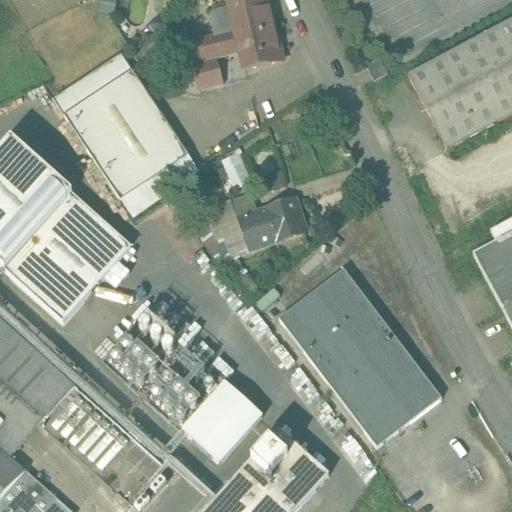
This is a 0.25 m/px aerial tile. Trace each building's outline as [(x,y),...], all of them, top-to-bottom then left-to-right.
[(268,0),(253,0),(229,6),(229,9),(209,14),(215,38),(188,44),(193,65),(240,53),(245,72),(283,63),(268,0)] [(511,23),(409,79),(448,151),(511,116),(511,23)] [(189,157),(121,56),(53,101),(121,203),(189,157)] [(383,68),(370,75),(374,84),(388,76),(383,68)] [(12,143),(0,156),(0,269),(5,273),(72,198),(12,143)] [(241,154),(222,162),(233,190),(252,183),(241,154)] [(189,157),(121,203),(133,221),(169,196),(199,174),(189,157)] [(131,250),(72,198),(5,273),(63,326),(131,250)] [(294,203),(265,213),(276,245),(305,235),(294,203)] [(265,213),(238,222),(243,238),(249,254),(276,245),(265,213)] [(233,263),(202,222),(193,229),(224,270),(233,263)] [(511,223),(491,235),(495,243),(511,234),(511,223)] [(511,234),(473,256),(511,328),(511,234)] [(243,238),(232,242),(238,258),(249,254),(243,238)] [(442,401),(344,273),(279,322),(377,451),(442,401)] [(225,386),(144,313),(101,362),(182,434),(225,386)] [(0,431),(0,503),(26,475),(25,474),(10,461),(75,389),(0,321),(0,423),(4,427),(0,431)] [(225,386),(182,434),(219,467),(262,419),(225,386)] [(278,433),(207,511),(298,511),(329,478),(278,433)] [(26,475),(0,503),(0,511),(47,511),(57,502),(25,473),(25,474),(26,475)] [(157,476),(130,506),(136,511),(142,511),(167,484),(157,476)]
